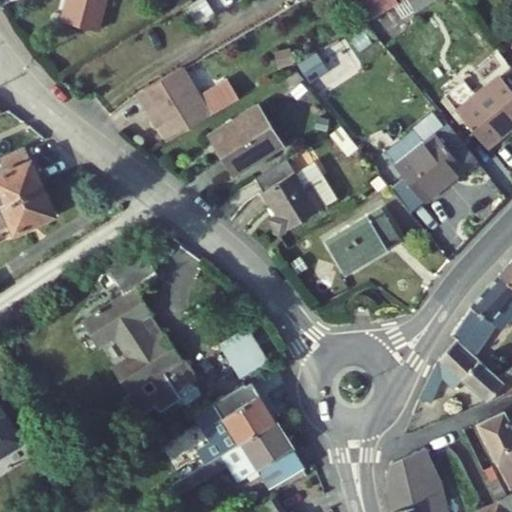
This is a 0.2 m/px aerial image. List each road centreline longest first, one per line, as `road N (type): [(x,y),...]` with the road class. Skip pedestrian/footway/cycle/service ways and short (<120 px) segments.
road 1 (residential): [(160,195),(0,57)]
road 2 (unclassified): [(160,195),(0,303)]
road 3 (residential): [(289,317),(254,269),(160,195)]
road 4 (residential): [(367,450),(511,402)]
